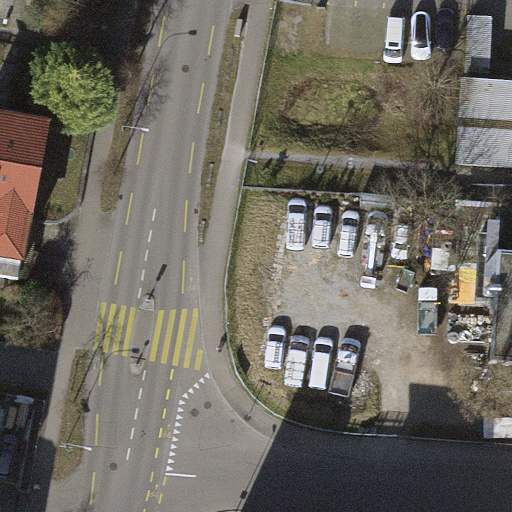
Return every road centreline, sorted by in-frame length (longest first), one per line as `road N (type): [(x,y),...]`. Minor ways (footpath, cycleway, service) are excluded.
road 1 (residential): [(122,461),(191,0)]
road 2 (unclassified): [(511,498),(122,461)]
